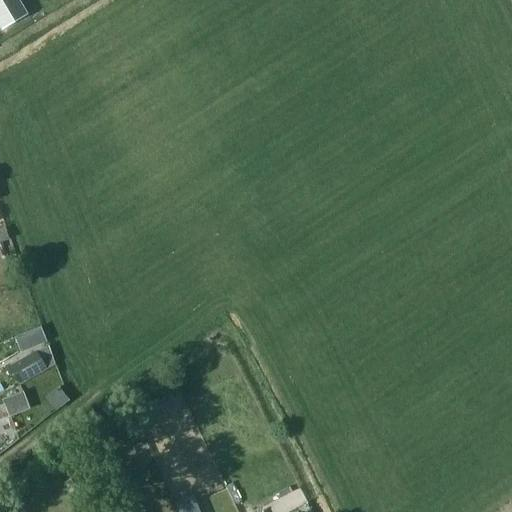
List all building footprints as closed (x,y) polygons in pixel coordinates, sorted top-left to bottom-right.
[(28,15),(18,0),(0,0),(0,27),(2,31),(28,15)] [(0,243),(10,240),(6,228),(0,229),(0,243)] [(41,327),(15,337),(21,353),(47,342),(41,327)] [(35,348),(10,362),(21,383),(46,368),(35,348)] [(0,419),(31,408),(24,390),(20,384),(0,395),(0,419)] [(64,483),(78,504),(93,493),(78,473),(64,483)] [(176,503),(179,511),(199,511),(193,496),(176,503)]
